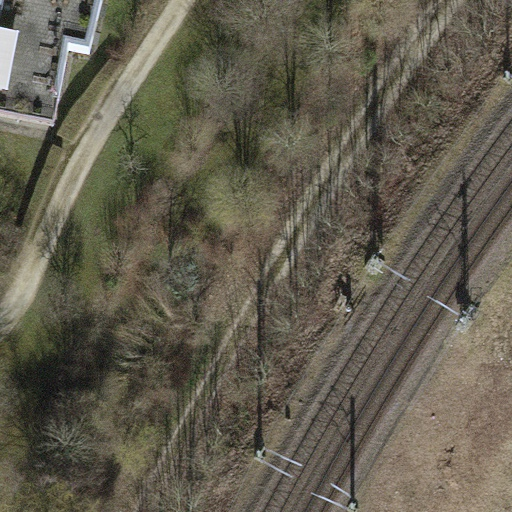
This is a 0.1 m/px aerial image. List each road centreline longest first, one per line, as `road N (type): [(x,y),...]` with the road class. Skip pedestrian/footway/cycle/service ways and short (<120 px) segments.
road 1 (track): [(455,0),(415,49),(214,377),(148,511)]
road 2 (track): [(188,0),(126,90),(0,325)]
